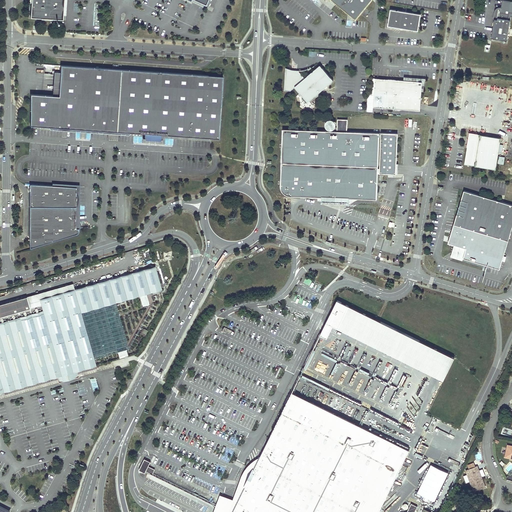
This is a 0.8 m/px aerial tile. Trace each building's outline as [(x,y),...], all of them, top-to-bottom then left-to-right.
[(64,0),(32,0),(31,18),(64,20),(64,0)] [(374,0),(373,0),(332,0),(333,1),(342,8),(357,20),(374,0)] [(511,0),(502,0),(502,6),(500,17),(498,17),(497,18),(495,18),(492,37),(507,40),(511,16),(511,15),(511,0)] [(342,8),(333,1),(331,4),(339,11),(342,8)] [(494,18),(495,18),(497,18),(498,17),(500,17),(502,6),(499,6),(498,7),(496,8),(495,10),(494,18)] [(421,12),(391,7),(388,24),(419,29),(421,12)] [(321,64),(305,77),(299,69),(293,68),(286,66),(285,88),(291,89),(295,85),(308,101),(334,79),(321,64)] [(47,127),(132,133),(145,133),(162,135),(211,138),(218,139),(222,76),(200,75),(121,69),(113,69),(61,65),(60,73),(59,93),(59,97),(31,94),(30,126),(47,127)] [(426,78),(405,77),(405,81),(423,82),(423,91),(424,91),(426,78)] [(405,81),(377,78),(374,107),(421,111),(422,104),(423,91),(423,82),(405,81)] [(341,202),(349,203),(349,197),(377,198),(378,172),(396,172),(398,132),(381,131),(380,167),(378,167),(380,132),(347,130),(348,118),(337,118),(337,130),(283,128),(281,183),(281,186),(282,189),(284,191),(286,193),(289,194),(292,195),(322,196),(322,202),(341,202)] [(329,118),(328,119),(327,119),(326,120),(326,121),(325,122),(325,123),(325,125),(326,125),(326,126),(327,127),(327,128),(328,128),(330,129),(331,129),(332,129),(334,128),(335,127),(335,126),(336,125),(336,124),(336,123),(336,122),(335,121),(334,120),(333,119),(332,118),(330,118),(329,118)] [(132,133),(47,127),(50,130),(80,132),(118,135),(129,136),(132,133)] [(496,168),(502,137),(470,131),(464,163),(496,168)] [(52,183),(52,186),(76,187),(75,229),(78,229),(79,229),(79,228),(79,185),(52,183)] [(52,186),(29,184),(29,191),(29,193),(29,236),(29,238),(29,249),(75,234),(77,234),(78,233),(78,231),(78,229),(75,229),(76,187),(52,186)] [(500,269),(511,228),(511,204),(466,190),(450,242),(455,244),(453,252),(455,254),(456,257),(463,259),(463,257),(500,269)] [(59,382),(79,376),(77,370),(96,365),(94,357),(81,312),(116,302),(162,289),(155,266),(75,289),(73,283),(27,296),(0,303),(0,392),(57,376),(59,382)] [(338,329),(349,307),(338,301),(334,308),(330,316),(326,323),(330,325),(338,329)] [(129,347),(116,302),(81,312),(94,357),(129,347)] [(349,307),(338,329),(431,375),(443,381),(455,359),(349,307)] [(331,379),(339,362),(321,353),(318,360),(329,365),(324,376),(331,379)] [(385,383),(387,384),(397,370),(392,367),(392,366),(389,364),(378,379),(380,380),(384,374),(388,377),(385,383)] [(362,375),(361,378),(365,380),(360,391),(364,392),(370,378),(362,375)] [(93,391),(99,389),(95,378),(90,380),(93,391)] [(242,475),(233,500),(229,511),(378,511),(404,462),(409,451),(292,393),(287,404),(260,458),(259,458),(255,460),(253,462),(251,463),(248,466),(246,469),(244,471),(242,475)] [(150,462),(144,459),(138,470),(144,473),(145,471),(148,466),(150,462)] [(486,487),(482,478),(481,479),(480,477),(482,477),(477,465),(466,470),(474,492),(486,487)] [(154,469),(148,466),(145,471),(152,474),(154,469)] [(435,503),(447,473),(429,466),(417,495),(435,503)] [(229,511),(233,500),(228,498),(220,495),(217,505),(214,511),(229,511)]
